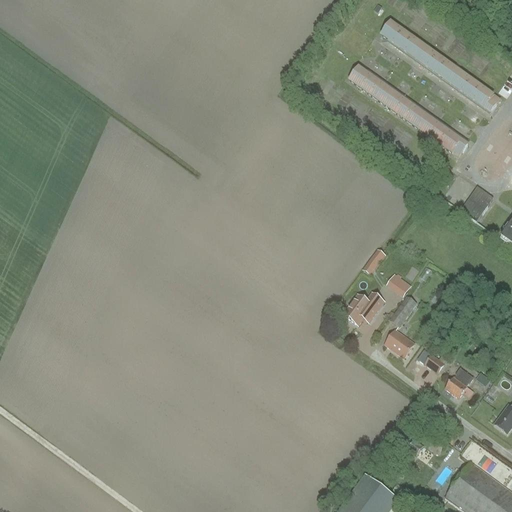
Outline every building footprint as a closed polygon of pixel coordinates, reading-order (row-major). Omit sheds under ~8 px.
[(497,96),(392,22),(381,36),(492,115),(502,101),(496,97),(497,96)] [(471,146),(360,67),(349,82),(461,161),(471,146)] [(494,200),(478,189),(461,213),(477,224),(494,200)] [(511,226),(503,239),(511,245),(511,226)] [(425,283),(431,273),(426,269),(420,279),(425,283)] [(412,288),(395,276),(387,288),(403,300),(412,288)] [(353,301),(348,307),(349,308),(342,318),(359,329),(364,322),(370,326),(385,305),(372,295),(366,303),(358,297),(354,301),(353,301)] [(400,329),(416,305),(407,298),(390,322),(400,329)] [(405,360),(415,345),(396,332),(386,347),(405,360)] [(433,358),(426,367),(439,377),(449,362),(442,358),(439,362),(433,358)] [(455,379),(446,391),(460,401),(469,389),(468,388),(470,386),(475,380),(461,370),(457,377),(456,379),(455,379)] [(479,375),(476,382),(487,387),(490,380),(479,375)] [(511,409),(510,407),(495,427),(508,436),(511,430),(511,409)] [(407,452),(421,459),(427,448),(414,441),(407,452)] [(470,443),(462,457),(472,462),(476,454),(479,455),(482,450),(470,443)] [(511,511),(511,492),(472,464),(446,500),(461,511),(511,511)] [(341,511),(392,511),(401,500),(368,476),(341,511)]
